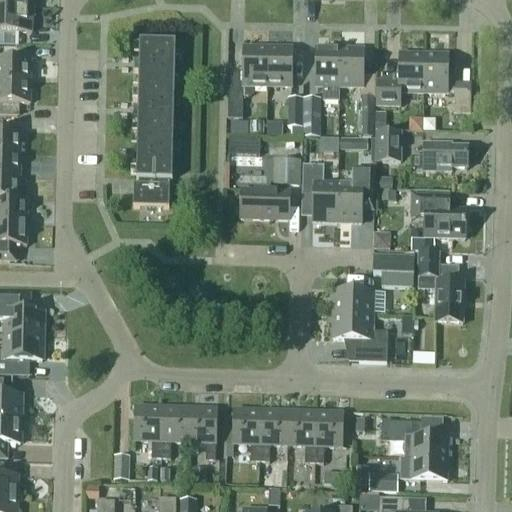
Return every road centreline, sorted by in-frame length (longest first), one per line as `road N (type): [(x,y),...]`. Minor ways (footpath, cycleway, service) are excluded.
road 1 (residential): [(491,390),(507,35),(488,4)]
road 2 (residential): [(135,365),(62,230),(66,16),(75,0)]
road 3 (residential): [(491,390),(297,381)]
road 4 (residential): [(62,511),(68,421),(135,365)]
road 5 (residential): [(297,381),(163,378),(135,365)]
road 6 (residential): [(483,511),(491,390)]
